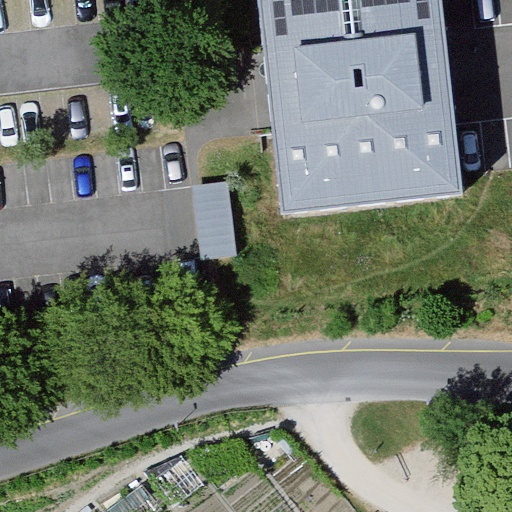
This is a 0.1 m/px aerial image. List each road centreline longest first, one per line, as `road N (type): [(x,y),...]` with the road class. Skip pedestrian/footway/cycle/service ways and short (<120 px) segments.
road 1 (residential): [(0,459),(293,387),(511,382)]
road 2 (track): [(293,387),(389,481),(471,511)]
